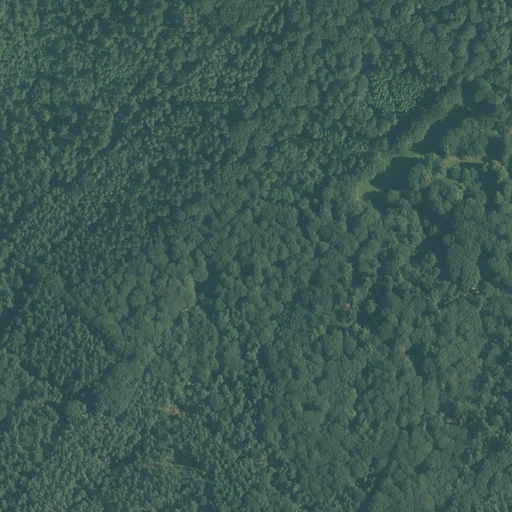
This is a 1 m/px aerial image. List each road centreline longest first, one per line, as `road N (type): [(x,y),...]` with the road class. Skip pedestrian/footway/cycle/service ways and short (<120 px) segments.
road 1 (track): [(511,394),(495,366),(507,295),(484,199),(467,200),(442,242),(406,264),(334,265)]
road 2 (track): [(334,265),(239,360),(278,390),(276,442),(303,484),(360,493),(374,511)]
road 3 (tertiary): [(0,245),(253,0)]
road 4 (track): [(495,366),(472,390),(471,424),(422,442),(309,399),(282,351),(255,341)]
road 5 (track): [(511,100),(334,265)]
road 6 (tertiary): [(511,126),(499,97),(386,0)]
